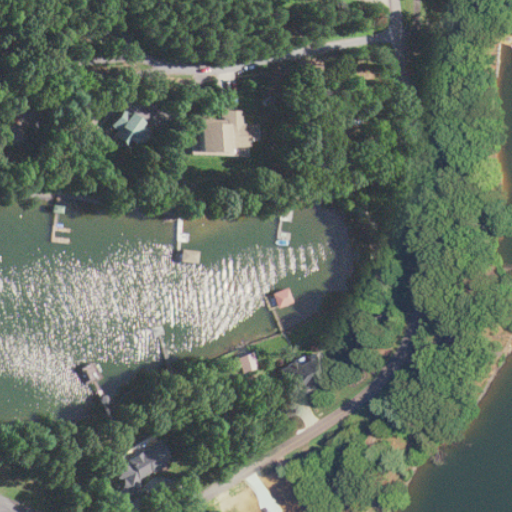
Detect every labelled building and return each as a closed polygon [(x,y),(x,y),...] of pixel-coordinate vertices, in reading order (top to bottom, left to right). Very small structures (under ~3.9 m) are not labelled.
[(470,14),(446,7),(440,24),(464,32),(470,14)] [(105,134),(123,147),(126,141),(135,148),(149,128),(122,110),(105,134)] [(195,124),(195,142),(189,142),(189,155),(244,155),(244,141),(254,141),(254,125),(239,125),(239,111),(221,111),(221,124),(195,124)] [(0,138),(0,147),(20,147),(19,126),(0,126),(0,138)] [(327,379),(316,353),(279,367),(290,394),(327,379)] [(137,479),(168,462),(153,436),(138,444),(142,452),(131,450),(120,455),(115,479),(118,485),(117,493),(133,497),(137,479)]
